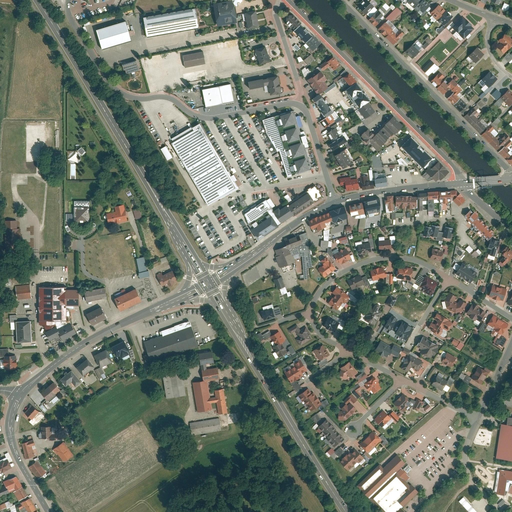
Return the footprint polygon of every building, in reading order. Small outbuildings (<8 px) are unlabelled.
[(374,0),(370,0),(368,2),(366,0),(364,0),(357,7),(364,15),(377,3),(374,0)] [(411,11),(414,9),(422,17),(431,8),(423,0),(421,0),(403,0),(402,2),(411,11)] [(233,2),(213,6),(217,28),(237,25),(233,2)] [(374,27),(383,17),(382,15),(390,7),(385,2),(368,18),(371,21),(370,23),(374,27)] [(439,3),(429,12),(437,20),(443,26),(452,17),(439,3)] [(504,3),(501,9),(507,11),(510,5),(504,3)] [(397,7),(386,17),(391,22),(402,12),(397,7)] [(195,9),(143,17),(146,37),(198,29),(195,9)] [(257,12),(245,14),(247,30),(259,28),(257,12)] [(310,52),(320,43),(289,12),(283,18),(286,20),(283,22),(304,43),(302,45),(310,52)] [(461,15),(447,27),(459,41),(473,29),(461,15)] [(392,45),(403,34),(387,19),(377,29),(392,45)] [(125,22),(95,31),(101,51),(130,42),(125,22)] [(511,38),(511,39),(503,32),(496,40),(499,42),(494,47),(502,54),(508,47),(509,48),(511,44),(511,38)] [(424,39),(426,42),(421,46),(423,49),(432,41),(427,36),(424,39)] [(411,58),(420,49),(413,42),(404,51),(411,58)] [(265,47),(255,50),(259,66),(270,62),(265,47)] [(485,54),(478,47),(469,56),(476,63),(485,54)] [(186,68),(205,65),(203,53),(184,56),(186,68)] [(308,65),(315,59),(311,54),(304,60),(308,65)] [(333,70),(340,65),(333,55),(318,66),(322,71),(329,66),(333,70)] [(137,60),(122,65),(124,69),(126,68),(128,74),(140,70),(137,60)] [(431,60),(422,69),(429,76),(438,66),(436,64),(431,60)] [(460,73),(464,77),(470,71),(466,67),(460,73)] [(348,85),(355,80),(345,69),(339,74),(348,85)] [(326,80),(320,71),(306,80),(317,92),(326,86),(323,82),(326,80)] [(489,87),(497,79),(489,72),(479,83),(483,87),(485,84),(489,87)] [(437,78),(431,84),(441,93),(445,89),(446,87),(450,84),(447,81),(442,77),(440,74),(437,78)] [(280,79),(249,84),(250,91),(265,88),(265,86),(269,85),(271,97),(283,95),(280,79)] [(343,90),(356,108),(367,100),(354,82),(343,90)] [(205,107),(233,102),(230,85),(202,90),(205,107)] [(450,90),(444,96),(454,104),(457,100),(458,97),(463,95),(460,92),(455,88),(453,86),(450,90)] [(508,106),(511,102),(511,94),(508,90),(500,98),(508,106)] [(318,92),(309,98),(321,118),(318,120),(323,128),(337,120),(338,121),(331,126),(331,129),(326,132),(331,142),(327,144),(330,150),(349,139),(345,132),(342,132),(337,123),(340,121),(341,123),(345,121),(343,119),(344,118),(343,115),(338,116),(335,111),(331,112),(330,108),(329,105),(326,106),(318,92)] [(457,101),(452,107),(461,115),(465,111),(466,109),(470,106),(468,103),(463,99),(460,97),(457,101)] [(364,118),(374,111),(367,101),(357,109),(364,118)] [(467,111),(462,117),(471,125),(478,119),(480,116),(473,109),(470,107),(467,111)] [(312,170),(294,112),(263,121),(266,132),(277,152),(280,152),(288,177),(312,170)] [(400,127),(402,124),(391,116),(388,118),(378,130),(376,131),(373,134),(372,133),(371,132),(367,128),(361,131),(359,135),(362,139),(370,146),(369,148),(373,151),(375,150),(379,145),(381,144),(391,133),(392,134),(396,129),(400,127)] [(497,117),(490,124),(493,128),(500,121),(497,117)] [(480,132),(486,126),(478,119),(472,125),(480,132)] [(197,126),(169,143),(205,205),(234,188),(197,126)] [(487,128),(481,135),(492,145),(499,139),(492,131),(493,128),(490,126),(487,128)] [(498,141),(493,146),(500,154),(507,148),(511,141),(511,140),(506,133),(498,141)] [(408,134),(399,142),(401,144),(410,136),(408,134)] [(412,138),(402,148),(422,169),(432,160),(412,138)] [(165,146),(160,149),(167,160),(172,157),(165,146)] [(81,147),(77,150),(82,155),(85,152),(81,147)] [(346,148),(333,155),(341,169),(353,162),(346,148)] [(511,152),(507,148),(501,154),(511,165),(511,164),(511,152)] [(402,157),(396,160),(400,166),(405,163),(402,157)] [(427,167),(429,169),(422,176),(427,181),(432,180),(435,182),(438,180),(440,181),(448,173),(435,159),(427,167)] [(57,162),(47,162),(47,175),(57,175),(57,162)] [(375,187),(386,186),(385,173),(378,174),(378,172),(373,173),(375,187)] [(373,188),(372,180),(365,181),(365,176),(360,176),(362,190),(373,188)] [(349,177),(339,178),(340,184),(344,184),(345,190),(357,189),(356,179),(349,179),(349,177)] [(308,192),(287,206),(293,216),(314,202),(315,202),(318,200),(317,199),(320,196),(318,193),(319,192),(318,190),(317,191),(315,187),(311,190),(310,189),(307,190),(308,192)] [(451,191),(439,191),(440,202),(443,202),(443,203),(447,202),(447,201),(452,200),(451,191)] [(428,199),(428,210),(434,210),(434,199),(438,199),(438,192),(427,192),(427,193),(428,199)] [(417,193),(417,210),(423,210),(423,199),(428,199),(427,193),(417,193)] [(464,199),(458,193),(452,200),(458,206),(464,199)] [(287,202),(291,200),(287,194),(283,197),(287,202)] [(393,196),(385,196),(386,213),(395,212),(393,196)] [(416,198),(396,198),(396,207),(400,207),(400,209),(405,210),(405,207),(407,207),(407,210),(412,210),(413,207),(416,208),(416,198)] [(270,199),(266,202),(271,209),(275,207),(270,199)] [(380,200),(365,202),(366,211),(369,210),(370,216),(377,214),(376,209),(381,208),(380,200)] [(263,237),(281,224),(273,212),(271,209),(266,202),(265,201),(246,213),(244,215),(247,225),(258,241),(263,238),(263,237)] [(116,209),(107,211),(109,222),(127,218),(124,203),(115,205),(116,209)] [(361,203),(349,206),(351,216),(364,213),(361,203)] [(278,209),(273,212),(281,224),(293,216),(287,206),(279,211),(278,209)] [(76,208),(75,220),(88,220),(88,209),(76,208)] [(135,219),(141,218),(139,209),(133,210),(135,219)] [(345,209),(330,213),(333,222),(340,220),(343,228),(347,226),(345,218),(347,217),(345,209)] [(473,212),(470,210),(464,216),(468,221),(467,222),(484,239),(485,239),(487,241),(495,234),(474,212),(473,212)] [(330,213),(309,222),(312,230),(318,228),(319,231),(328,228),(326,224),(333,222),(330,213)] [(17,219),(4,219),(4,250),(14,250),(14,247),(18,247),(18,238),(20,238),(20,227),(17,227),(17,219)] [(443,237),(451,239),(453,228),(444,226),(443,232),(438,231),(439,226),(430,225),(430,227),(424,226),(422,235),(436,237),(435,239),(442,240),(443,237)] [(287,240),(289,246),(290,249),(302,245),(299,236),(287,240)] [(395,244),(395,236),(389,236),(389,240),(382,240),(382,237),(378,237),(378,241),(377,241),(377,250),(391,249),(390,244),(395,244)] [(369,247),(374,247),(372,238),(368,238),(368,243),(361,244),(361,241),(355,242),(357,254),(370,252),(369,247)] [(499,241),(490,239),(488,248),(491,249),(489,256),(495,257),(499,241)] [(280,268),(295,262),(290,249),(289,246),(274,251),(278,260),(280,268)] [(499,253),(503,257),(497,263),(502,267),(511,257),(511,251),(507,246),(499,253)] [(431,248),(429,259),(441,261),(444,250),(431,248)] [(475,258),(481,252),(477,248),(472,254),(475,258)] [(339,264),(351,259),(346,249),(334,254),(339,264)] [(334,269),(325,256),(319,260),(322,264),(317,268),(323,276),(334,269)] [(454,273),(469,283),(476,273),(461,263),(459,265),(455,263),(452,268),(456,270),(454,273)] [(381,265),(369,269),(372,280),(384,276),(381,265)] [(411,268),(397,265),(395,277),(409,280),(411,268)] [(177,279),(173,270),(160,276),(163,284),(177,279)] [(360,278),(358,274),(347,279),(351,289),(362,284),(360,278)] [(289,291),(287,292),(281,276),(273,279),(277,289),(279,289),(281,295),(286,293),(288,296),(291,295),(289,291)] [(437,283),(425,276),(419,286),(426,290),(425,292),(430,295),(437,283)] [(58,318),(58,303),(70,303),(75,303),(74,287),(59,287),(59,285),(36,284),(35,297),(35,315),(35,321),(45,321),(45,318),(50,318),(58,318)] [(497,297),(500,286),(494,284),(491,296),(497,297)] [(17,299),(31,298),(30,285),(15,286),(17,299)] [(344,294),(334,286),(330,292),(334,294),(331,298),(330,297),(325,303),(335,309),(340,301),(344,304),(347,299),(349,297),(344,294)] [(504,299),(507,288),(500,286),(497,297),(504,299)] [(142,299),(136,287),(115,296),(121,309),(142,299)] [(105,288),(84,291),(86,301),(106,298),(105,288)] [(346,291),(344,294),(349,297),(347,299),(350,302),(354,297),(346,291)] [(458,296),(451,291),(446,299),(448,307),(455,312),(462,310),(468,302),(461,298),(458,302),(455,300),(458,296)] [(396,299),(390,296),(385,304),(392,307),(396,299)] [(379,305),(374,302),(371,307),(365,304),(360,312),(365,314),(362,319),(372,325),(379,312),(376,310),(379,305)] [(70,307),(70,303),(58,303),(58,318),(50,318),(50,321),(51,325),(53,328),(56,327),(69,321),(65,307),(70,307)] [(487,311),(474,303),(468,313),(481,322),(487,311)] [(261,320),(281,315),(279,306),(273,308),(272,304),(262,307),(263,311),(259,312),(261,320)] [(106,318),(100,306),(83,314),(89,326),(106,318)] [(390,313),(383,325),(390,329),(396,317),(390,313)] [(454,320),(452,322),(436,313),(431,321),(430,321),(426,329),(443,339),(450,327),(452,328),(453,325),(455,326),(457,322),(454,320)] [(509,324),(495,314),(489,323),(496,328),(495,330),(501,334),(502,332),(504,333),(509,324)] [(337,327),(341,330),(346,322),(339,318),(338,319),(334,317),(333,319),(327,316),(322,326),(334,332),(337,327)] [(15,320),(15,330),(30,329),(30,319),(15,320)] [(487,323),(482,320),(478,327),(483,330),(487,323)] [(45,338),(50,340),(56,351),(60,348),(63,346),(79,338),(69,321),(56,327),(53,328),(51,325),(41,330),(45,338)] [(175,327),(161,331),(163,336),(150,340),(144,342),(148,354),(144,356),(141,347),(141,348),(143,356),(146,364),(198,346),(193,331),(193,330),(189,321),(174,326),(175,327)] [(390,329),(388,334),(394,336),(395,334),(407,340),(413,327),(400,321),(395,332),(390,329)] [(295,324),(286,330),(289,334),(295,331),(298,336),(294,338),(299,346),(310,339),(308,335),(309,334),(304,326),(299,329),(295,324)] [(15,330),(16,341),(31,340),(30,329),(15,330)] [(263,340),(269,336),(270,335),(267,330),(260,335),(263,340)] [(275,345),(283,340),(277,331),(270,335),(269,336),(275,345)] [(439,345),(424,336),(418,345),(424,349),(422,352),(431,357),(433,354),(435,355),(438,350),(436,349),(439,345)] [(450,343),(460,350),(464,345),(454,338),(450,343)] [(127,349),(123,339),(112,343),(117,354),(127,349)] [(280,342),(273,347),(279,357),(287,352),(280,342)] [(392,348),(380,342),(375,351),(379,353),(378,355),(384,359),(385,356),(387,358),(390,352),(397,356),(401,349),(394,345),(392,348)] [(320,360),(328,355),(323,345),(314,350),(320,360)] [(96,354),(102,367),(113,361),(107,348),(96,354)] [(200,353),(202,379),(221,378),(220,368),(206,369),(206,363),(213,362),(212,352),(200,353)] [(457,357),(448,352),(443,361),(451,366),(457,357)] [(423,362),(410,354),(402,368),(410,372),(414,366),(419,369),(423,362)] [(15,369),(14,355),(4,355),(4,369),(15,369)] [(89,358),(78,367),(84,375),(93,368),(93,369),(96,367),(89,358)] [(305,370),(299,358),(293,362),(295,365),(284,372),(290,382),(301,376),(300,373),(305,370)] [(350,361),(338,367),(344,379),(356,373),(350,361)] [(489,372),(478,365),(471,376),(481,383),(489,372)] [(67,374),(62,379),(67,385),(73,381),(77,386),(82,381),(73,369),(69,373),(68,371),(65,373),(67,374)] [(181,369),(162,372),(166,399),(185,396),(181,369)] [(382,388),(374,376),(367,381),(365,378),(367,376),(364,371),(355,377),(359,382),(352,387),(355,390),(363,384),(369,392),(371,390),(373,394),(382,388)] [(471,376),(466,373),(462,379),(468,382),(471,376)] [(447,380),(438,375),(433,384),(442,389),(447,380)] [(48,399),(49,400),(50,401),(58,395),(56,394),(61,389),(54,381),(42,392),(48,399)] [(206,381),(193,383),(196,412),(210,410),(209,403),(216,403),(218,414),(226,413),(223,390),(216,390),(216,397),(208,398),(206,381)] [(311,394),(307,389),(297,395),(301,402),(304,400),(311,412),(321,405),(313,393),(311,394)] [(342,422),(356,409),(352,405),(357,400),(351,394),(343,402),(345,404),(334,414),(342,422)] [(410,402),(403,394),(393,404),(402,414),(406,410),(404,408),(410,402)] [(43,403),(49,410),(52,408),(48,403),(50,402),(49,400),(48,399),(43,403)] [(422,402),(417,399),(413,408),(418,410),(422,402)] [(426,412),(432,409),(428,404),(423,407),(426,412)] [(26,412),(33,419),(40,412),(32,405),(26,412)] [(388,416),(383,411),(374,419),(381,426),(390,417),(388,416)] [(392,411),(388,416),(390,417),(395,422),(399,418),(392,411)] [(316,413),(311,417),(315,423),(321,419),(316,413)] [(506,424),(499,424),(495,458),(511,460),(511,417),(507,417),(506,424)] [(218,418),(190,423),(192,435),(220,431),(218,418)] [(334,428),(324,418),(317,426),(327,435),(324,438),(332,446),(341,438),(332,429),(334,428)] [(43,437),(50,437),(50,440),(57,439),(57,434),(53,434),(52,426),(42,426),(42,430),(40,431),(40,437),(43,437)] [(380,439),(372,431),(359,443),(367,452),(380,439)] [(382,434),(380,436),(384,441),(382,443),(384,446),(389,441),(382,434)] [(22,443),(27,458),(36,455),(34,448),(37,448),(34,439),(22,443)] [(64,462),(74,454),(64,441),(54,449),(64,462)] [(331,448),(325,453),(329,457),(334,451),(331,448)] [(350,453),(348,450),(338,460),(346,469),(355,461),(357,462),(362,457),(354,448),(350,453)] [(405,464),(397,456),(384,470),(379,465),(357,487),(381,511),(402,511),(399,509),(416,492),(405,482),(410,477),(407,474),(409,473),(404,468),(402,469),(401,468),(405,464)] [(7,459),(0,462),(0,472),(11,467),(7,459)] [(37,460),(29,466),(39,478),(47,472),(37,460)] [(499,472),(497,472),(495,491),(497,492),(497,494),(504,495),(505,491),(507,492),(507,493),(511,494),(511,471),(500,469),(499,472)] [(16,475),(5,482),(7,485),(9,491),(13,489),(15,492),(16,491),(23,487),(16,475)] [(7,485),(0,488),(0,496),(10,492),(9,491),(7,485)] [(23,487),(16,491),(21,500),(29,495),(23,487)] [(458,501),(468,511),(476,511),(463,497),(458,501)] [(31,511),(37,509),(31,498),(19,504),(21,508),(26,506),(29,511),(31,511)] [(12,500),(0,505),(0,507),(1,510),(14,504),(12,500)]
